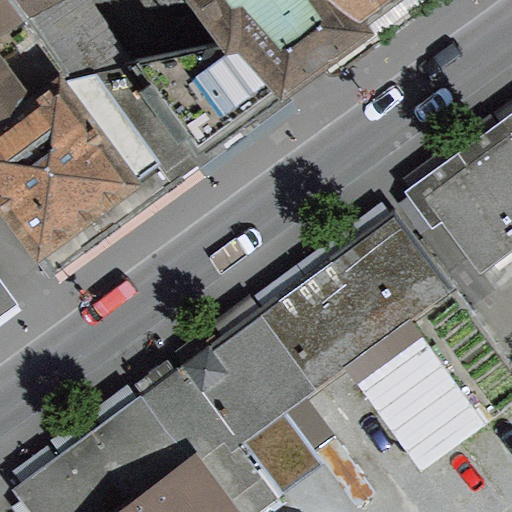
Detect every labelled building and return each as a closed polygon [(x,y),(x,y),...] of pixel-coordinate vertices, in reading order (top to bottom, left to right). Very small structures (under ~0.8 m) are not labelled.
[(201,169),(129,70),(74,82),(30,22),(14,0),(0,0),(0,218),(38,270),(41,268),(50,280),(201,169)] [(14,0),(30,22),(73,0),(14,0)] [(180,0),(206,35),(233,27),(293,102),(373,43),(365,32),(409,0),(180,0)] [(233,27),(206,35),(219,52),(129,70),(201,169),(293,102),(233,27)] [(511,115),(500,124),(511,140),(511,115)] [(511,140),(500,124),(461,152),(511,222),(511,140)] [(511,253),(511,222),(461,152),(403,193),(431,233),(443,225),(480,276),(511,253)] [(324,389),(457,291),(397,211),(265,308),(324,389)] [(0,322),(23,306),(0,275),(0,322)] [(309,400),(324,389),(265,308),(226,336),(285,417),(309,400)] [(489,425),(416,326),(348,376),(421,475),(489,425)] [(285,417),(226,336),(187,365),(246,446),(283,496),(324,466),(314,452),(336,436),(309,400),(285,417)] [(200,464),(236,511),(264,511),(278,502),(239,451),(246,446),(187,365),(147,394),(200,464)] [(27,511),(135,511),(200,464),(147,394),(13,493),(27,511)] [(377,492),(336,436),(314,452),(324,466),(355,508),(377,492)] [(236,511),(200,464),(135,511),(236,511)]
